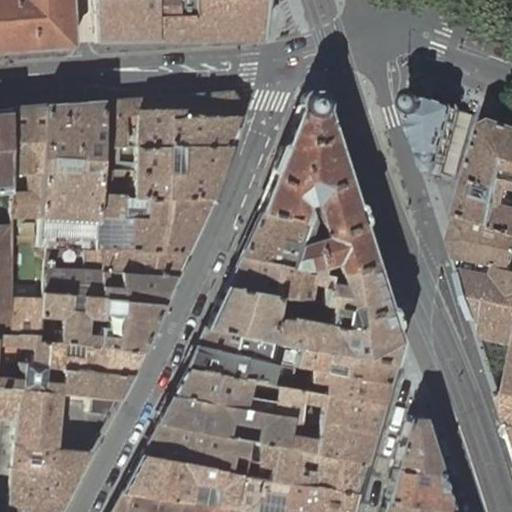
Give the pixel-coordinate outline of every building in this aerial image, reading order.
[(0,0),(0,51),(69,46),(72,43),(69,0),(0,0)] [(263,40),(265,0),(90,0),(93,42),(94,43),(263,40)] [(136,98),(101,100),(99,135),(126,135),(126,123),(135,123),(135,147),(229,145),(239,116),(243,103),(234,92),(230,91),(208,92),(186,94),(136,98)] [(338,273),(373,262),(357,214),(321,96),(317,93),(312,92),(305,93),(302,96),(298,108),(258,211),(306,224),(287,271),(322,288),(339,284),(338,273)] [(412,105),(434,175),(443,175),(461,110),(460,108),(423,95),(420,95),(416,97),(413,100),(412,105)] [(101,100),(44,104),(38,214),(36,246),(45,246),(93,248),(94,217),(96,216),(97,197),(99,147),(99,135),(101,100)] [(44,104),(11,107),(9,214),(38,214),(44,104)] [(0,214),(9,214),(11,107),(0,107),(0,214)] [(492,128),(459,216),(511,233),(511,125),(501,121),(492,128)] [(99,147),(97,197),(97,196),(98,196),(99,195),(100,195),(100,194),(101,194),(102,193),(103,193),(103,192),(104,192),(105,192),(125,192),(132,198),(137,194),(142,198),(211,198),(220,172),(229,145),(135,147),(99,147)] [(94,217),(93,248),(103,249),(186,252),(211,198),(142,198),(137,194),(132,198),(125,192),(105,192),(104,192),(103,192),(103,193),(102,193),(101,194),(100,194),(100,195),(99,195),(98,196),(97,196),(97,197),(96,216),(94,217)] [(258,211),(237,255),(267,262),(287,271),(306,224),(258,211)] [(498,267),(511,269),(511,233),(459,216),(453,241),(463,268),(496,274),(498,267)] [(0,229),(0,335),(7,335),(8,308),(8,297),(9,230),(0,229)] [(93,248),(45,246),(43,270),(70,272),(70,270),(102,272),(175,277),(186,252),(103,249),(93,248)] [(267,262),(237,255),(222,285),(276,298),(317,308),(322,288),(287,271),(267,262)] [(398,341),(373,262),(338,273),(339,284),(322,288),(317,308),(276,298),(273,311),(304,319),(337,327),(335,337),(395,351),(398,341)] [(511,269),(498,267),(496,274),(463,268),(475,308),(485,338),(511,344),(511,269)] [(70,272),(43,270),(41,293),(101,297),(100,299),(162,304),(175,277),(102,272),(70,270),(70,272)] [(276,298),(222,285),(203,326),(266,340),(297,347),(313,350),(338,351),(392,364),(395,351),(335,337),(337,327),(304,319),(273,311),(276,298)] [(58,342),(141,350),(162,304),(100,299),(101,297),(41,293),(40,297),(39,309),(39,316),(60,318),(58,342)] [(8,308),(7,335),(37,336),(39,316),(39,309),(40,297),(8,297),(8,308)] [(266,340),(203,326),(194,346),(291,369),(293,365),(297,347),(266,340)] [(7,335),(0,335),(0,350),(13,352),(13,347),(30,349),(29,365),(44,366),(62,368),(130,374),(141,350),(58,342),(36,340),(37,336),(7,335)] [(511,344),(485,338),(502,393),(511,394),(511,344)] [(291,369),(194,346),(184,366),(253,380),(287,387),(291,369)] [(297,347),(293,365),(298,366),(310,368),(387,382),(392,364),(338,351),(313,350),(297,347)] [(0,421),(3,422),(3,418),(14,419),(6,501),(5,511),(57,511),(90,451),(85,450),(55,447),(56,438),(60,402),(92,405),(91,408),(99,408),(99,416),(106,420),(112,410),(118,398),(130,374),(62,368),(61,383),(52,382),(52,379),(49,374),(44,373),(44,366),(29,365),(13,363),(12,378),(0,376),(0,421)] [(381,404),(387,382),(310,368),(298,366),(293,365),(291,369),(287,387),(302,390),(306,391),(381,404)] [(253,380),(184,366),(169,394),(247,409),(289,418),(297,419),(302,390),(287,387),(253,380)] [(373,434),(381,404),(306,391),(302,390),(297,419),(373,434)] [(511,394),(502,393),(511,425),(511,394)] [(247,409),(169,394),(155,421),(157,421),(258,443),(257,443),(271,446),(283,448),(289,418),(247,409)] [(406,418),(393,467),(439,475),(421,417),(406,418)] [(365,464),(373,434),(297,419),(289,418),(283,448),(365,464)] [(157,421),(155,421),(139,454),(222,471),(238,475),(241,460),(252,463),(257,443),(258,443),(157,421)] [(85,441),(56,438),(55,447),(85,450),(85,441)] [(365,464),(283,448),(271,446),(257,443),(252,463),(267,466),(265,480),(289,485),(290,483),(355,494),(356,494),(365,464)] [(222,471),(139,454),(119,490),(187,501),(190,483),(215,488),(213,505),(232,508),(238,475),(222,471)] [(393,467),(384,500),(451,511),(439,475),(393,467)] [(349,511),(355,494),(290,483),(289,485),(265,480),(238,475),(232,508),(245,510),(256,511),(349,511)] [(190,483),(187,501),(190,502),(198,503),(213,505),(215,488),(190,483)] [(187,501),(119,490),(107,511),(188,511),(190,502),(187,501)] [(384,500),(380,511),(451,511),(384,500)] [(244,511),(245,510),(232,508),(213,505),(198,503),(196,511),(244,511)]
